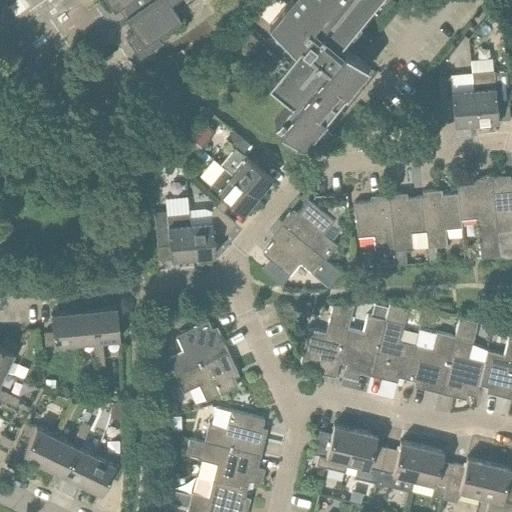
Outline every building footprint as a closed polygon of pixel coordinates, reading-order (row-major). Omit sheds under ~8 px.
[(140,58),(162,43),(158,37),(181,21),(170,5),(177,0),(105,0),(114,12),(126,4),(132,13),(125,18),(135,33),(126,39),(140,58)] [(303,145),(368,67),(369,66),(350,51),(359,40),(354,36),(358,31),(353,27),(375,0),(290,0),(270,26),(293,45),(296,41),(301,44),(268,84),(291,102),(275,122),(303,145)] [(499,121),(497,107),(509,105),(507,82),(506,72),(494,73),(494,75),(472,77),(473,90),(476,123),(499,121)] [(454,125),(476,123),(473,90),(451,92),(450,87),(451,87),(450,77),(437,78),(440,110),(452,109),(454,125)] [(220,165),(232,175),(257,196),(272,178),(243,154),(250,145),(243,138),(220,165)] [(215,206),(223,212),(231,203),(243,213),(257,196),(232,175),(218,192),(223,196),(215,206)] [(508,242),(507,233),(511,232),(511,180),(505,181),(504,176),(492,178),(498,243),(508,242)] [(497,243),(498,243),(492,178),(479,179),(479,184),(457,186),(457,194),(462,220),(477,219),(478,235),(479,235),(481,258),(498,256),(497,243)] [(437,261),(436,247),(447,246),(445,229),(462,228),(462,220),(457,194),(436,196),(436,190),(422,192),(423,197),(426,231),(429,262),(437,261)] [(411,232),(426,231),(423,197),(402,199),(401,194),(388,195),(394,251),(395,266),(405,265),(404,250),(413,249),(411,232)] [(375,253),(394,251),(388,195),(376,196),(376,201),(354,203),(357,238),(374,236),(375,253)] [(281,224),(325,260),(337,245),(324,235),(334,222),(308,200),(293,217),(289,214),(281,224)] [(190,224),(193,257),(215,255),(212,225),(223,212),(215,206),(211,211),(212,222),(190,224)] [(193,257),(190,224),(189,214),(167,215),(167,212),(154,213),(157,246),(169,245),(170,259),(193,257)] [(313,274),(325,260),(281,224),(273,233),(277,236),(263,254),(289,276),(300,263),(313,274)] [(407,379),(415,345),(399,341),(403,324),(407,308),(389,304),(388,310),(371,376),(394,382),(395,376),(407,379)] [(339,362),(347,328),(353,305),(332,307),(326,333),(309,329),(300,363),(312,366),(311,371),(335,377),(339,362)] [(95,309),(98,342),(102,341),(119,340),(117,307),(95,309)] [(348,370),(371,376),(388,310),(376,307),(373,317),(367,315),(363,332),(347,328),(339,362),(349,365),(348,370)] [(93,342),(98,342),(95,309),(72,312),(75,344),(93,342)] [(54,346),(75,344),(72,312),(50,314),(52,332),(44,333),(45,345),(54,344),(54,346)] [(476,397),(479,385),(486,351),(472,344),(477,324),(459,320),(454,337),(440,393),(463,399),(464,394),(476,397)] [(485,342),(490,322),(480,320),(475,340),(485,342)] [(175,376),(228,351),(218,330),(213,332),(208,321),(175,335),(183,351),(167,358),(175,376)] [(489,393),(511,399),(511,398),(511,321),(503,355),(486,351),(479,385),(490,388),(489,393)] [(417,387),(440,393),(454,337),(419,328),(415,345),(407,379),(418,382),(417,387)] [(0,370),(3,372),(4,373),(14,353),(14,352),(18,344),(6,339),(2,346),(0,344),(0,370)] [(98,342),(93,342),(94,354),(103,353),(102,341),(98,342)] [(228,351),(175,376),(183,393),(198,385),(206,401),(238,387),(233,375),(237,373),(228,351)] [(104,365),(103,353),(94,354),(95,366),(100,365),(104,365)] [(7,393),(4,401),(15,407),(17,403),(19,399),(7,393)] [(204,442),(260,455),(266,433),(261,431),(264,419),(229,411),(225,428),(209,423),(204,442)] [(86,437),(91,426),(84,422),(79,433),(86,437)] [(23,455),(43,464),(57,436),(37,426),(29,423),(23,434),(31,438),(23,455)] [(343,474),(347,462),(355,430),(333,424),(331,433),(319,430),(311,466),(343,474)] [(355,477),(377,482),(386,447),(374,444),(377,435),(355,430),(347,462),(358,465),(355,477)] [(79,433),(73,444),(77,446),(80,448),(86,437),(79,433)] [(13,440),(2,435),(0,438),(0,443),(9,448),(13,440)] [(43,464),(62,474),(77,446),(73,444),(57,436),(43,464)] [(265,471),(257,469),(260,455),(204,442),(190,438),(185,454),(200,458),(200,460),(202,460),(197,477),(247,489),(248,482),(263,482),(265,471)] [(377,482),(411,490),(422,446),(400,441),(398,450),(386,447),(377,482)] [(82,484),(97,456),(80,448),(77,446),(62,474),(82,484)] [(411,490),(445,499),(453,464),(441,461),(443,452),(422,446),(411,490)] [(97,456),(82,484),(102,494),(110,477),(117,481),(123,469),(97,456)] [(462,491),(480,496),(488,463),(467,458),(464,467),(453,464),(445,499),(457,502),(462,491)] [(485,511),(511,511),(511,510),(511,478),(508,477),(510,468),(488,463),(480,496),(489,498),(485,511)] [(187,511),(192,511),(246,511),(249,502),(244,501),(247,489),(197,477),(196,476),(191,493),(187,511)]
